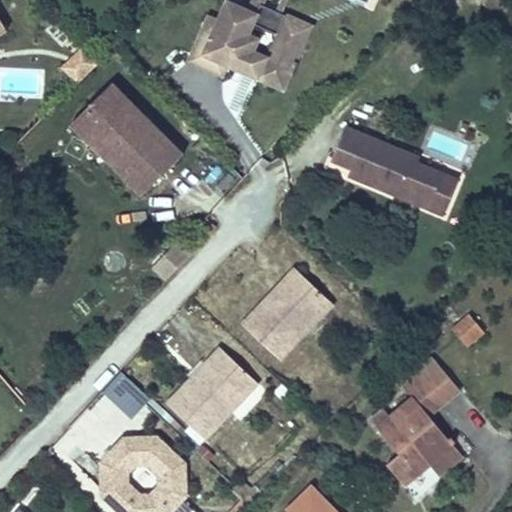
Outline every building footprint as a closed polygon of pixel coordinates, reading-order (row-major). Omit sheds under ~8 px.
[(251,0),(247,11),(231,4),(222,24),(208,17),(189,61),(223,77),(228,66),(241,72),(245,64),(261,71),(258,79),(284,91),(304,47),(288,39),(296,21),(280,14),(263,6),(265,0),(251,0)] [(0,36),(9,31),(0,16),(0,36)] [(304,46),(312,28),(296,21),(288,39),(304,47),(304,46)] [(77,86),(97,65),(82,51),(62,72),(77,86)] [(258,79),(261,71),(245,64),(241,72),(258,79)] [(112,86),(71,127),(141,197),(183,155),(112,86)] [(346,128),(332,161),(352,170),(349,176),(382,190),(384,184),(392,188),(390,193),(429,209),(444,174),(418,164),(421,158),(346,128)] [(459,180),(444,174),(429,209),(444,215),(459,180)] [(168,279),(189,257),(176,246),(156,268),(168,279)] [(270,303),(266,300),(242,325),(280,361),(333,306),(295,270),(284,282),(287,285),(270,303)] [(284,282),(266,300),(270,303),(287,285),(284,282)] [(470,317),(453,331),(467,347),(484,333),(470,317)] [(192,369),(207,349),(186,334),(171,354),(192,369)] [(191,378),(167,403),(204,439),(258,384),(221,347),(208,360),(212,363),(195,382),(191,378)] [(430,465),(426,460),(450,441),(429,416),(459,390),(433,358),(401,384),(414,399),(391,417),(385,410),(370,422),(399,455),(386,466),(403,487),(430,465)] [(212,363),(208,360),(191,378),(195,382),(212,363)] [(194,511),(183,500),(187,497),(185,464),(157,437),(125,438),(101,463),(103,496),(119,511),(194,511)] [(450,441),(426,460),(430,465),(438,476),(462,456),(450,441)] [(310,511),(302,503),(292,511),(310,511)]
